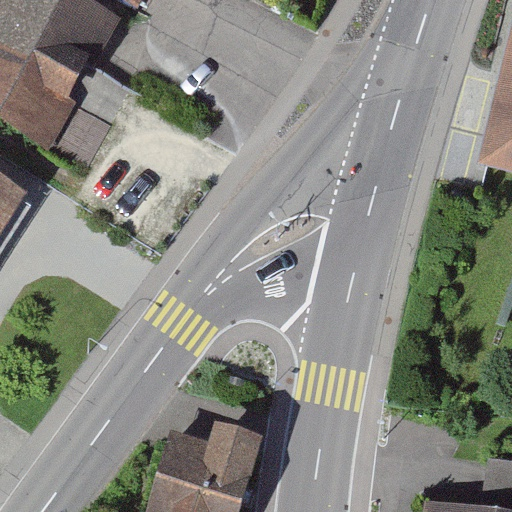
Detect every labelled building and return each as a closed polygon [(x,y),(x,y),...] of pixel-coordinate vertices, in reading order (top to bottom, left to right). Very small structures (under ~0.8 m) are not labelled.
[(122,29),(67,0),(6,0),(0,10),(0,135),(47,164),(79,107),(73,104),(89,74),(97,75),(122,29)] [(98,0),(138,23),(150,0),(98,0)] [(511,39),(479,171),(511,179),(511,39)] [(0,247),(27,205),(0,186),(0,247)] [(211,451),(173,441),(151,511),(245,511),(265,451),(216,437),(211,451)] [(482,511),(440,511),(428,510),(427,511),(511,511),(511,466),(490,463),(482,511)]
